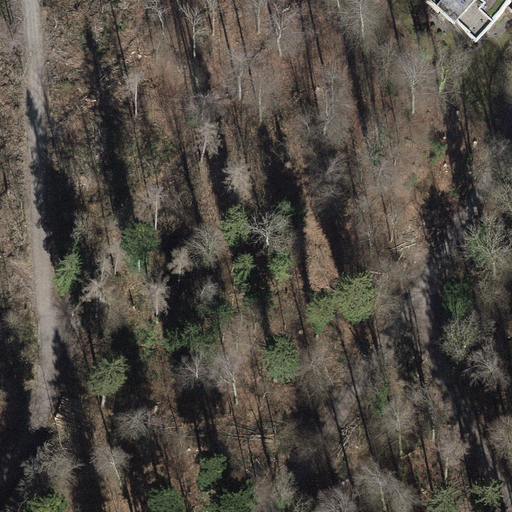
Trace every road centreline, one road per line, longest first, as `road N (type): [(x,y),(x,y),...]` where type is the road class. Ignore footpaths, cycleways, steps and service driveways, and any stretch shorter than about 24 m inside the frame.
road 1 (track): [(0,492),(38,418),(47,377),(32,0)]
road 2 (track): [(272,511),(373,370),(511,125)]
road 3 (track): [(511,509),(438,361),(425,284)]
